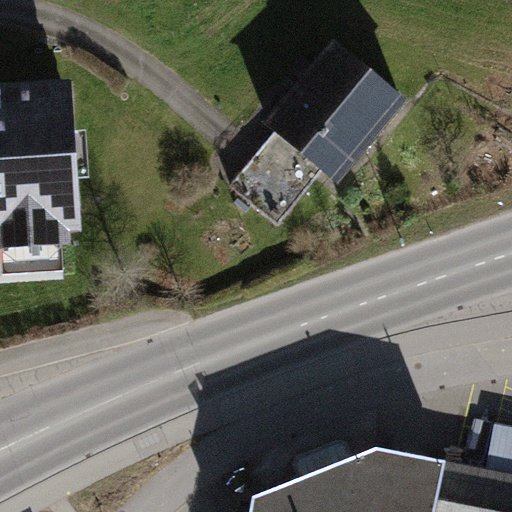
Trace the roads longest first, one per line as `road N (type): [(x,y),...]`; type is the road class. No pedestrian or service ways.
road 1 (secondary): [(511,259),(94,411),(0,455)]
road 2 (residential): [(511,365),(422,377),(334,404),(244,442),(153,511)]
